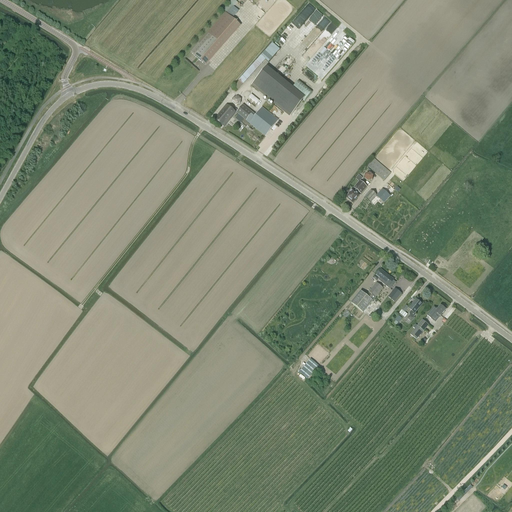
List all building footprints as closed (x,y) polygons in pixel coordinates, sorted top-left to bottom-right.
[(289,42),(316,8),(309,3),(282,37),(289,42)] [(225,13),(190,52),(205,65),(239,25),(225,13)] [(322,32),(331,21),(326,17),(317,28),(322,32)] [(298,47),(317,22),(311,18),(309,21),(307,20),(298,31),(291,41),(298,47)] [(333,33),(338,27),(331,22),(303,56),(308,61),(332,32),(333,33)] [(277,54),(269,47),(261,56),(268,63),(277,54)] [(290,56),(278,71),(282,75),(295,60),(290,56)] [(264,70),(252,85),(290,116),(302,101),(264,70)] [(233,89),(236,92),(243,85),(239,82),(233,89)] [(252,95),(249,98),(257,104),(259,101),(252,95)] [(242,104),(240,96),(232,98),(234,105),(242,104)] [(223,127),(235,112),(226,105),(214,120),(223,127)] [(265,136),(278,120),(262,108),(256,116),(243,105),(236,113),(265,136)] [(384,181),(390,173),(373,159),(367,166),(384,181)] [(373,180),(373,176),(370,173),(366,175),(365,179),(368,182),(373,180)] [(346,198),(347,198),(347,199),(348,200),(349,200),(353,203),(359,196),(357,195),(359,193),(361,194),(367,187),(360,181),(362,178),(359,175),(355,179),(359,182),(354,188),(355,190),(354,192),(352,190),(346,198)] [(384,203),(390,196),(382,189),(376,196),(371,191),(365,197),(374,206),(379,200),(384,203)] [(375,275),(372,278),(376,282),(378,280),(390,290),(396,283),(393,281),(394,280),(393,280),(394,279),(391,277),(391,278),(380,270),(376,275),(375,275)] [(369,293),(375,298),(383,288),(376,283),(369,293)] [(401,295),(395,289),(391,295),(394,297),(392,300),(395,303),(401,295)] [(363,314),(373,301),(361,292),(351,304),(363,314)] [(411,311),(410,312),(409,313),(409,316),(407,319),(411,322),(415,318),(414,317),(416,315),(415,314),(422,305),(416,300),(409,309),(411,311)] [(404,312),(408,308),(406,306),(399,314),(404,318),(407,315),(404,312)] [(434,308),(427,316),(433,320),(437,315),(440,317),(445,310),(440,306),(437,310),(434,308)] [(415,330),(410,335),(416,340),(420,335),(423,332),(429,325),(422,320),(417,327),(415,325),(413,328),(415,330)] [(307,379),(318,366),(310,359),(299,372),(307,379)] [(459,500),(472,487),(470,485),(457,498),(459,500)]
